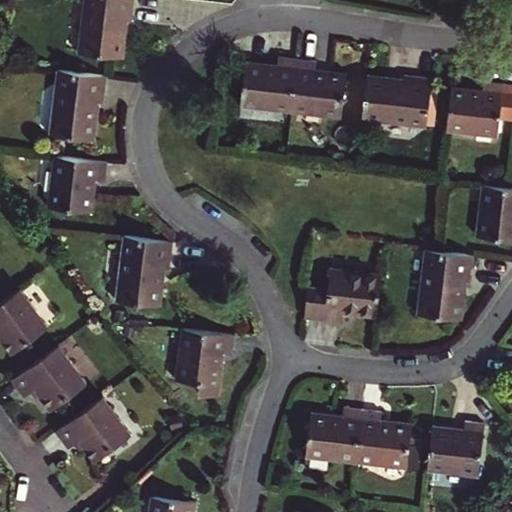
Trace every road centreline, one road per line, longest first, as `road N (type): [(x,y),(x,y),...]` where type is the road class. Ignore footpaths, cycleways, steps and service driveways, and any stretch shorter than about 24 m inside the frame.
road 1 (residential): [(287,360),(263,282),(232,244),(178,209),(149,166),(143,126),(160,79),(221,31),(280,17),(511,47)]
road 2 (residential): [(287,360),(406,372),(453,365),(511,295)]
road 3 (residential): [(249,511),(287,360)]
